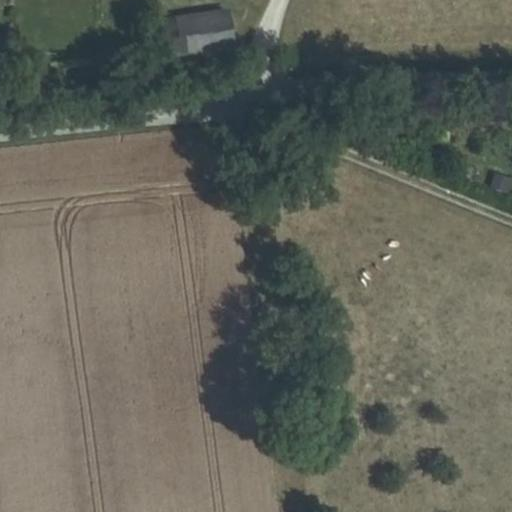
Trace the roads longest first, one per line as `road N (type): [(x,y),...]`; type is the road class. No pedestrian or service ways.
road 1 (unclassified): [(0,138),(511,84)]
road 2 (track): [(511,227),(268,131),(243,107)]
